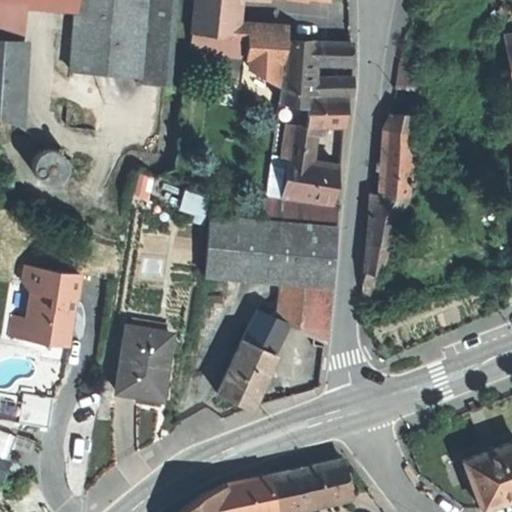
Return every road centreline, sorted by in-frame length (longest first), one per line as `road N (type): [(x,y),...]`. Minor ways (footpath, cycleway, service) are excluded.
road 1 (residential): [(374,0),(343,311),(355,408)]
road 2 (secondary): [(355,408),(196,466),(129,511)]
road 3 (secondary): [(511,350),(355,408)]
road 4 (residential): [(418,511),(396,488),(355,408)]
